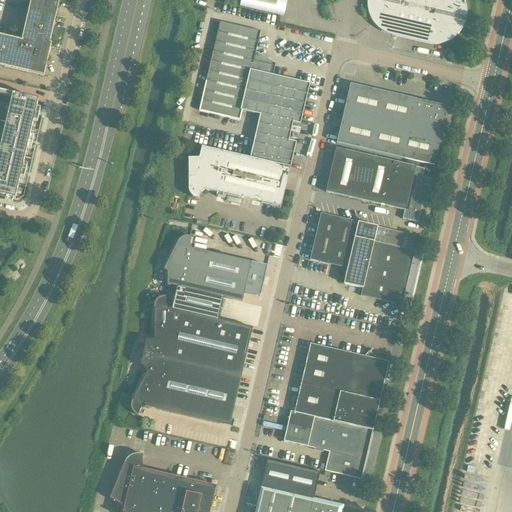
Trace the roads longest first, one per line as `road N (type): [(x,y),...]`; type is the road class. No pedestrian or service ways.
road 1 (unclassified): [(492,83),(334,51),(231,511)]
road 2 (tertiary): [(393,511),(452,257)]
road 3 (residential): [(0,208),(32,212),(80,0)]
road 4 (secondary): [(0,365),(73,226),(99,152)]
road 5 (tertiary): [(452,257),(492,83)]
road 6 (secondary): [(99,152),(141,0)]
road 7 (secondary): [(129,0),(99,152)]
